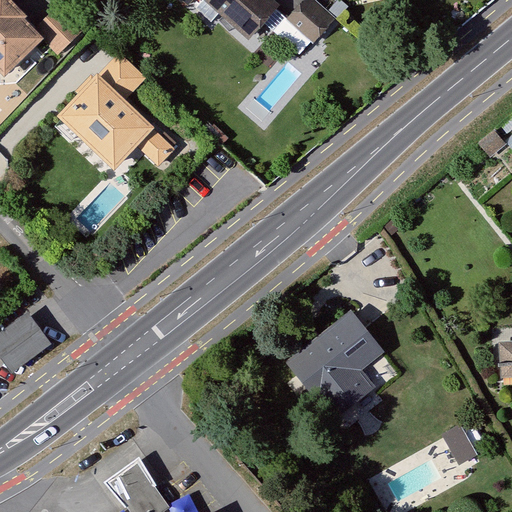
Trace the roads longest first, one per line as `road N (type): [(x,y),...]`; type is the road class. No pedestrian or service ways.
road 1 (primary): [(136,369),(263,269),(415,119)]
road 2 (primary): [(415,119),(118,348)]
road 3 (residential): [(136,369),(242,511)]
road 4 (residential): [(0,219),(118,348)]
road 5 (primary): [(0,455),(136,369)]
road 6 (primary): [(118,348),(0,447)]
road 7 (primary): [(415,119),(511,38)]
